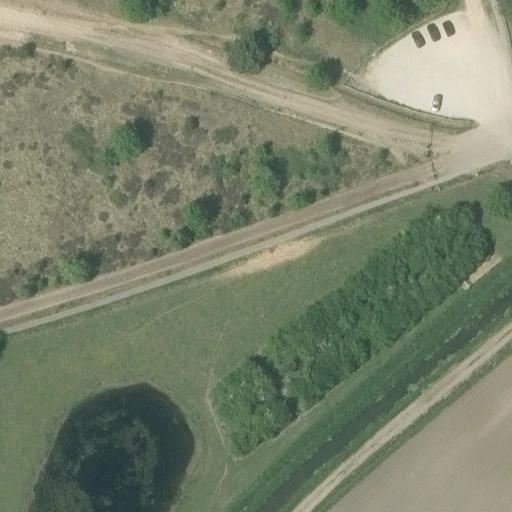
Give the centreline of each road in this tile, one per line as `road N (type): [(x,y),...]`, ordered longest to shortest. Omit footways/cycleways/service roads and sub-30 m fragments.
road 1 (track): [(470,0),(497,139),(472,148),(0,28)]
road 2 (track): [(472,148),(152,268),(0,314)]
